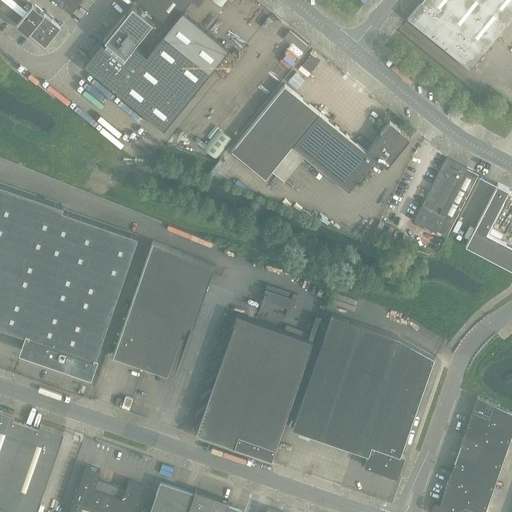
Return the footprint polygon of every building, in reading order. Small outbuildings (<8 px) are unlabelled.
[(45,13),(39,8),(28,0),(0,0),(0,8),(23,27),(29,32),(30,32),(45,13)] [(60,0),(65,4),(73,11),(82,0),(60,0)] [(137,0),(170,26),(183,11),(191,2),(188,0),(137,0)] [(420,0),(407,17),(408,18),(471,69),(478,59),(485,51),(484,51),(511,16),(511,0),(421,0),(421,1),(420,0)] [(164,129),(230,49),(183,11),(170,26),(147,55),(135,46),(132,50),(130,49),(153,21),(133,4),(128,11),(126,9),(104,36),(106,37),(105,38),(108,41),(105,45),(102,42),(84,64),(106,82),(141,110),(164,129)] [(45,13),(30,32),(29,32),(45,45),(61,26),(45,13)] [(367,150),(361,145),(285,84),(232,150),(266,177),(292,145),(349,191),(376,158),(387,167),(410,138),(400,130),(401,129),(390,120),(386,125),(381,131),(381,132),(367,150)] [(479,173),(453,160),(447,157),(415,219),(447,236),(479,173)] [(64,206),(0,183),(0,325),(27,335),(21,350),(50,360),(51,358),(62,362),(61,364),(90,374),(96,359),(96,358),(138,236),(63,209),(64,206)] [(509,189),(498,183),(466,246),(511,269),(511,246),(487,233),(509,189)] [(153,240),(113,355),(167,373),(185,322),(193,325),(214,265),(153,240)] [(206,404),(195,414),(201,420),(196,432),(272,458),(313,340),(238,313),(234,324),(222,334),(228,341),(217,350),(222,356),(211,366),(217,372),(206,382),(211,388),(200,398),(206,404)] [(401,454),(434,357),(398,337),(332,314),(292,428),(368,454),(364,465),(397,477),(405,455),(401,454)] [(511,411),(478,396),(454,463),(440,504),(438,504),(437,503),(436,504),(435,504),(434,504),(434,505),(433,505),(433,506),(432,510),(432,511),(431,511),(484,511),(511,433),(511,411)] [(0,505),(18,511),(36,511),(64,432),(41,424),(39,428),(13,418),(14,415),(0,409),(0,505)] [(133,511),(143,484),(129,480),(126,489),(98,479),(101,470),(87,465),(70,511),(133,511)] [(240,511),(241,510),(227,505),(229,501),(196,489),(194,494),(160,482),(149,511),(240,511)]
